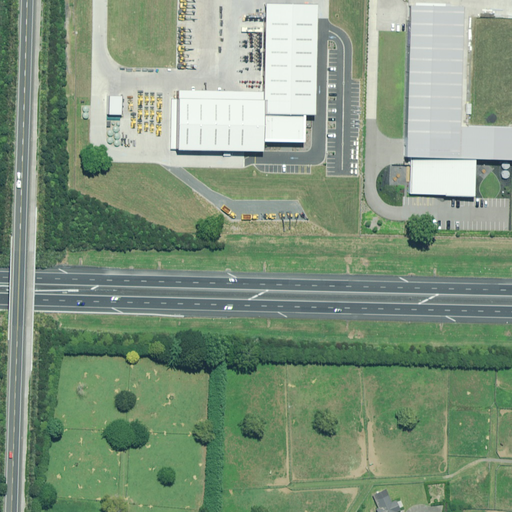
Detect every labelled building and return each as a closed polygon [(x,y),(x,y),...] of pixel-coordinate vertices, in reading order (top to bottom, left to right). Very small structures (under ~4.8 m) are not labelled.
[(308,0),(255,0),(253,87),(172,85),(170,148),(254,150),(254,139),(295,140),(296,112),(306,112),(308,0)] [(405,0),(402,154),(511,157),(511,140),(511,126),(459,125),(462,1),(421,0),(405,0)] [(120,36),(118,20),(85,22),(86,40),(107,39),(107,37),(120,36)] [(219,40),(204,39),(203,60),(218,60),(219,40)] [(222,76),(209,75),(209,84),(222,85),(222,76)] [(392,502),(387,489),(374,495),(379,508),(377,509),(378,511),(399,511),(401,511),(396,501),(392,502)]
